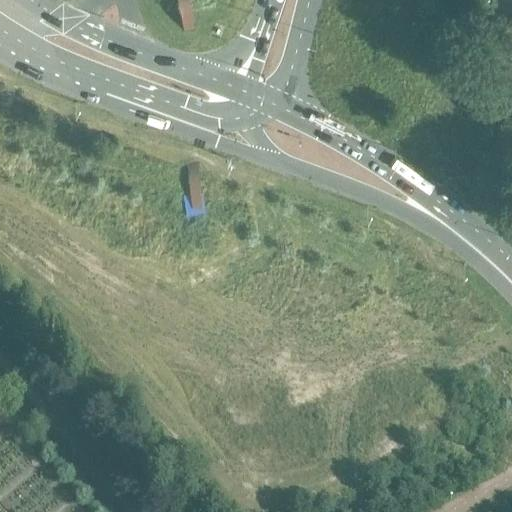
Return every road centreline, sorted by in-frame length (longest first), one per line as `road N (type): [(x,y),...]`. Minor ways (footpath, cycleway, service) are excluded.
road 1 (secondary): [(279,164),(424,222),(511,294)]
road 2 (secondary): [(511,265),(431,195),(323,128)]
road 3 (secondary): [(84,78),(102,99),(279,164)]
road 4 (primary): [(196,73),(104,39),(31,0)]
road 5 (primary): [(84,78),(212,117),(246,116)]
